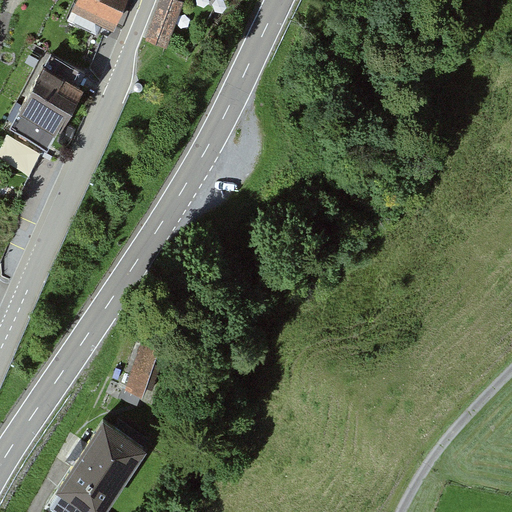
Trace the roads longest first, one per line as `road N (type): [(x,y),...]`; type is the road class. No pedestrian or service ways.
road 1 (tertiary): [(281,0),(232,109),(179,199),(0,466)]
road 2 (residential): [(147,0),(118,89),(16,317)]
road 3 (unclassified): [(511,373),(423,474),(403,511)]
